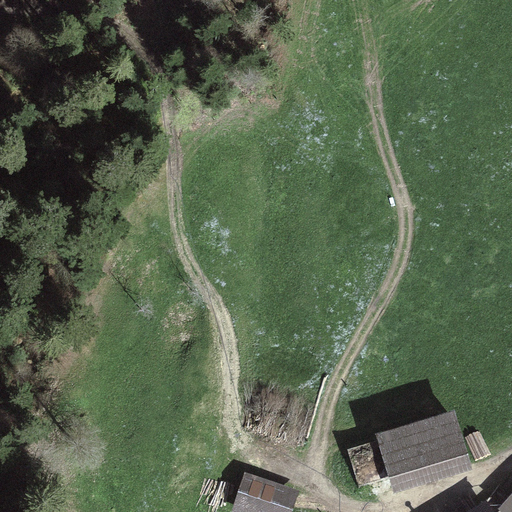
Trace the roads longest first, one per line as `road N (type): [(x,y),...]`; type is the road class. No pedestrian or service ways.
road 1 (track): [(309,490),(236,429),(223,314),(180,238),(167,100),(152,59),(91,14),(0,6)]
road 2 (track): [(323,499),(316,469),(329,398),(406,238),(370,74)]
road 3 (track): [(389,511),(423,508),(511,466)]
